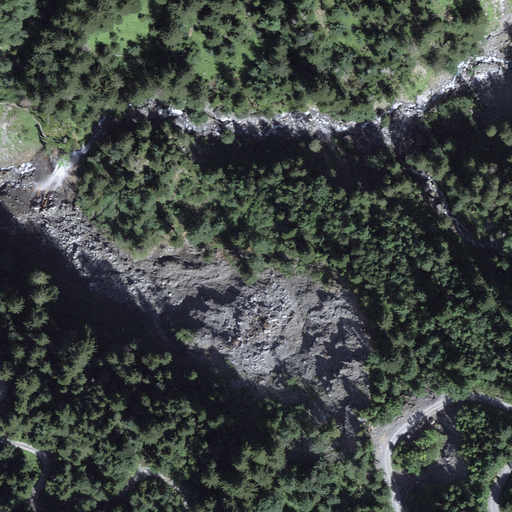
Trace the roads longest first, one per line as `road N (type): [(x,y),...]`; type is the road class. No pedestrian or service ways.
road 1 (track): [(511,409),(465,395),(407,419),(389,450),(401,511)]
road 2 (track): [(185,511),(179,480),(158,469),(108,499),(84,498),(49,511)]
